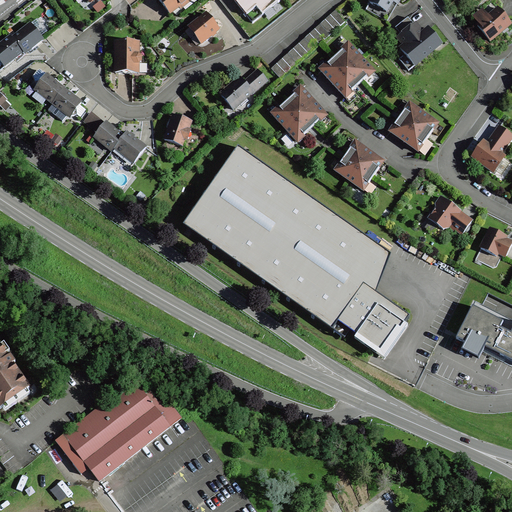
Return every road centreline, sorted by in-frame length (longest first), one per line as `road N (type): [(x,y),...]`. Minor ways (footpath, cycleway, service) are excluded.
road 1 (secondary): [(399,414),(386,397),(298,344),(0,128)]
road 2 (secondary): [(0,197),(175,305),(370,401)]
road 3 (secondary): [(0,260),(97,317),(311,416),(370,401)]
road 4 (residential): [(321,0),(259,45),(191,72),(157,102),(132,110),(112,104),(82,62)]
road 5 (residential): [(498,78),(449,150),(448,174),(511,215)]
road 6 (secondary): [(399,414),(511,464)]
